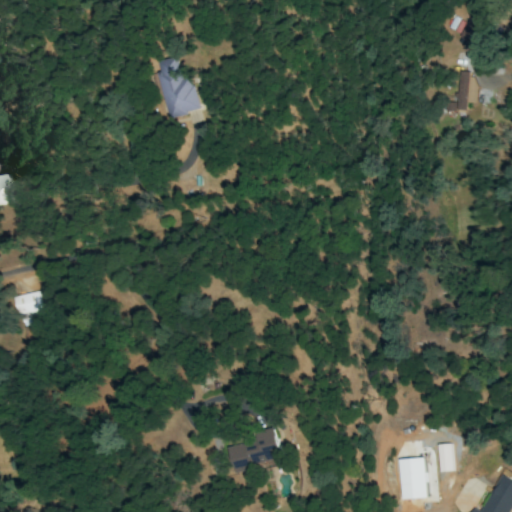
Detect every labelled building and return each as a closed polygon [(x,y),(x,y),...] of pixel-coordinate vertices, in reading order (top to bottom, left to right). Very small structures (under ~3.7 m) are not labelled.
[(457,44),(476,51),(489,19),(470,12),(457,44)] [(161,61),(163,72),(161,73),(170,117),(199,111),(187,55),(161,61)] [(458,94),(456,94),(455,103),(446,103),(446,110),(466,111),(466,101),(475,102),(476,74),(458,73),(458,94)] [(11,175),(0,176),(0,205),(14,204),(11,175)] [(41,316),(36,291),(11,296),(16,321),(41,316)] [(232,445),(239,471),(287,459),(280,432),(232,445)] [(399,459),(401,499),(427,498),(425,458),(399,459)] [(480,511),(473,507),(470,511),(508,511),(511,506),(511,478),(501,473),(480,511)]
